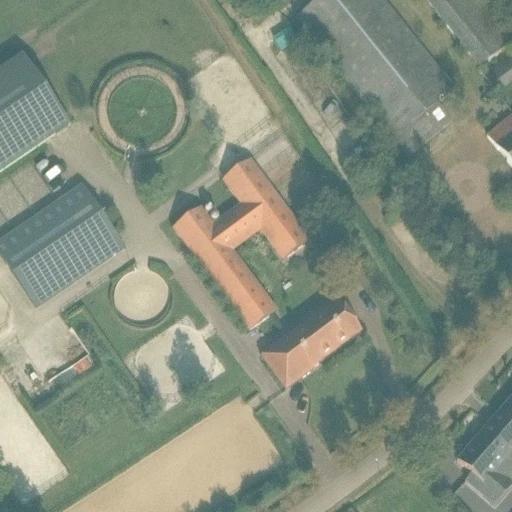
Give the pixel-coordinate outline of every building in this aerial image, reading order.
[(320,0),(294,21),(406,161),(461,115),(449,100),(456,93),(382,0),(320,0)] [(423,0),(476,70),(506,47),(470,0),(423,0)] [(287,29),(271,41),(280,54),(296,42),(287,29)] [(0,72),(0,176),(70,129),(21,58),(0,72)] [(497,98),(511,86),(511,59),(484,81),(497,98)] [(511,118),(486,140),(511,171),(511,118)] [(171,232),(248,334),(277,314),(232,254),(259,235),(282,265),(310,244),(250,163),(221,184),(238,208),(213,227),(201,210),(171,232)] [(0,243),(0,260),(35,313),(125,252),(82,188),(0,243)] [(313,370),(361,334),(336,301),(258,357),(285,393),(314,372),(313,370)] [(38,343),(59,386),(94,370),(73,327),(38,343)] [(511,400),(456,464),(495,499),(511,480),(511,400)]
